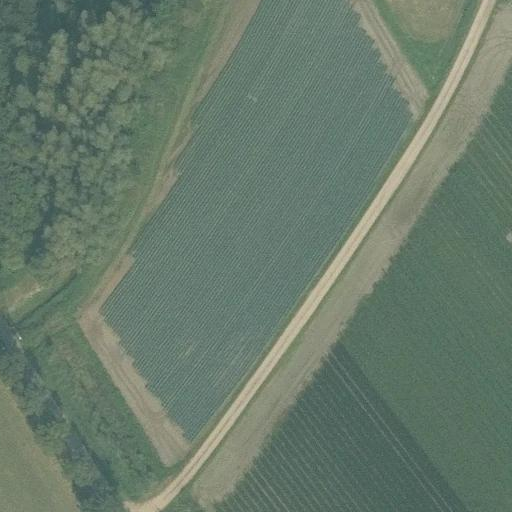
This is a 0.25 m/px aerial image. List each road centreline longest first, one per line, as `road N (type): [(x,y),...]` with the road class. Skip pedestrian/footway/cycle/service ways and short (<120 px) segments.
road 1 (track): [(152,511),(350,247),(450,85),(489,0)]
road 2 (unclassified): [(122,511),(0,324)]
